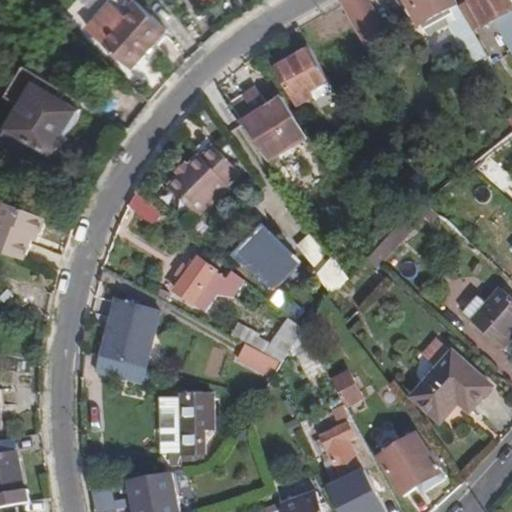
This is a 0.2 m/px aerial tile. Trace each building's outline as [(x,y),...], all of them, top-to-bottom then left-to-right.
[(85,24),(107,0),(78,0),(69,10),(85,24)] [(137,0),(134,0),(101,39),(134,67),(168,26),(137,0)] [(394,41),(372,0),(349,0),(346,2),(373,52),(394,41)] [(507,88),(481,40),(475,29),(461,3),(458,0),(408,0),(422,25),(451,8),(456,17),(454,18),(474,56),(470,57),(491,95),(507,88)] [(486,23),(472,0),(467,0),(461,3),(475,29),(486,23)] [(511,0),(472,0),(486,23),(499,16),(511,42),(511,0)] [(341,97),(311,43),(286,56),(288,61),(279,66),(300,105),(316,97),(322,108),(341,97)] [(23,137),(18,145),(42,158),(46,152),(53,156),(83,109),(73,103),(77,96),(43,74),(8,128),(23,137)] [(245,95),(233,102),(278,169),(283,178),(291,173),(285,164),(283,166),(276,155),(308,134),(286,96),(258,113),(245,95)] [(42,158),(18,145),(14,152),(36,167),(42,158)] [(246,173),(216,145),(205,157),(203,155),(173,187),(205,217),(246,173)] [(141,191),(134,205),(158,225),(168,213),(141,191)] [(0,201),(0,255),(28,264),(38,237),(42,238),(49,221),(0,201)] [(384,228),(369,235),(378,251),(407,219),(398,203),(380,221),(384,228)] [(275,286),(294,264),(277,250),(285,242),(260,222),(234,253),(275,286)] [(318,270),(333,258),(314,233),(298,246),(318,270)] [(351,280),(336,257),(320,274),(335,298),(340,292),(351,280)] [(178,290),(207,309),(219,292),(235,296),(247,278),(235,270),(230,278),(202,258),(194,269),(187,264),(180,274),(186,279),(178,290)] [(475,322),(504,349),(511,339),(511,297),(504,291),(475,322)] [(122,302),(108,357),(116,359),(154,368),(165,313),(122,302)] [(328,310),(321,316),(329,327),(337,321),(328,310)] [(308,328),(293,317),(275,343),(259,335),(260,332),(241,322),(235,335),(285,361),(308,328)] [(275,376),(284,363),(249,344),(242,359),(275,376)] [(415,397),(443,421),(461,402),(471,411),(492,388),(455,354),(415,397)] [(155,369),(154,368),(116,359),(108,357),(103,355),(99,369),(151,382),(155,369)] [(355,372),(336,381),(349,405),(366,396),(355,372)] [(0,392),(0,431),(18,432),(18,393),(0,392)] [(185,462),(206,462),(206,426),(218,427),(217,394),(184,395),(184,397),(164,397),(165,451),(185,451),(185,462)] [(322,436),(352,494),(374,483),(351,440),(357,437),(350,423),(322,436)] [(384,452),(399,442),(390,427),(374,437),(384,452)] [(383,458),(407,497),(424,487),(428,492),(448,480),(419,436),(383,458)] [(0,456),(10,454),(7,440),(0,442),(0,456)] [(10,454),(0,456),(0,496),(21,492),(10,454)] [(138,511),(137,511),(188,511),(178,470),(132,478),(134,496),(138,511)] [(329,511),(323,494),(288,507),(289,511),(329,511)] [(134,496),(129,497),(131,511),(133,511),(138,511),(134,496)]
